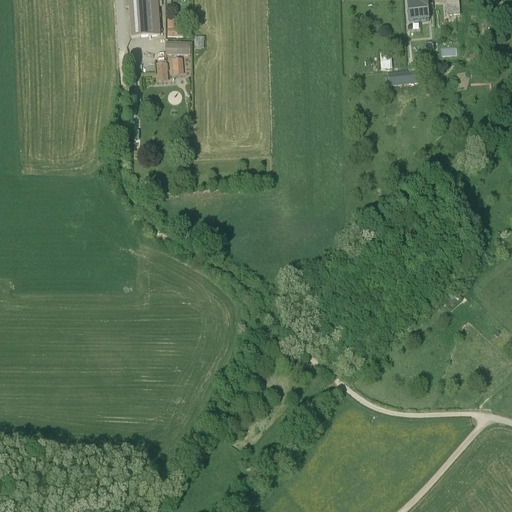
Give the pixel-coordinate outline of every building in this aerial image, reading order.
[(156,0),(125,0),(126,9),(128,9),(131,39),(159,38),(156,0)] [(411,6),(412,17),(432,15),(431,0),(417,0),(418,3),(415,3),(415,5),(411,6)] [(458,16),(458,11),(457,0),(443,0),(445,17),(458,16)] [(166,39),(181,39),(181,30),(166,30),(166,39)] [(190,57),(190,46),(165,45),(165,56),(190,57)] [(167,82),(166,65),(156,65),(157,83),(167,82)] [(461,299),(457,294),(448,301),(453,306),(461,299)]
